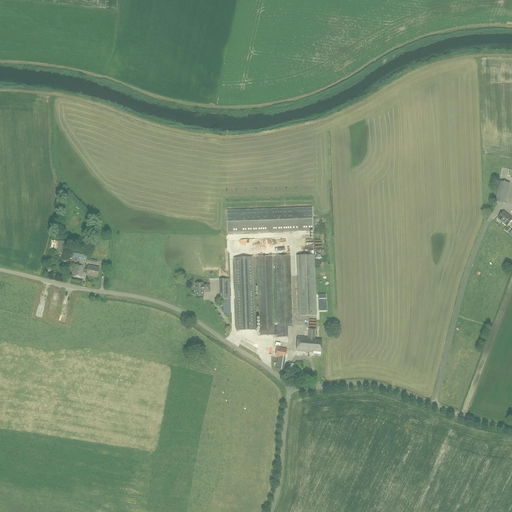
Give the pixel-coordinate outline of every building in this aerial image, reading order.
[(507,203),(510,183),(499,181),(495,202),(507,203)] [(228,234),(313,231),(312,207),(227,210),(228,234)] [(507,226),(511,219),(511,218),(504,212),(498,219),(507,226)] [(65,255),(68,243),(60,241),(57,253),(65,255)] [(86,260),(88,252),(73,250),(72,258),(86,260)] [(299,316),(316,315),(314,255),(297,256),(299,316)] [(278,327),(293,326),(290,256),(276,256),(278,327)] [(256,330),(254,257),(234,258),(236,331),(256,330)] [(260,335),(277,335),(277,332),(274,332),(272,257),(258,257),(260,335)] [(82,279),(84,272),(85,267),(74,265),(72,276),(82,279)] [(88,268),(85,267),(84,272),(87,273),(86,275),(97,277),(99,268),(88,266),(88,268)] [(220,299),(230,299),(229,279),(219,279),(219,285),(221,285),(221,291),(220,291),(220,299)] [(210,292),(210,285),(203,285),(203,283),(196,284),(196,297),(203,296),(203,292),(210,292)] [(326,299),(318,299),(319,311),(326,311),(326,299)] [(321,352),(322,340),(314,340),(315,330),(309,329),(308,338),(297,337),(296,351),(313,353),(313,352),(321,352)] [(284,370),(287,349),(277,347),(275,357),(278,357),(276,369),(284,370)] [(295,378),(299,371),(292,367),(288,374),(295,378)]
